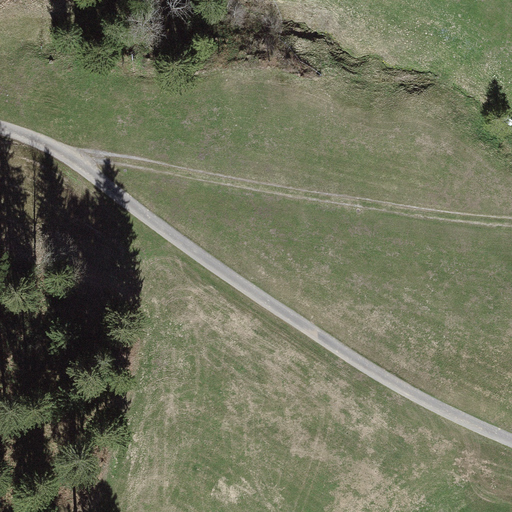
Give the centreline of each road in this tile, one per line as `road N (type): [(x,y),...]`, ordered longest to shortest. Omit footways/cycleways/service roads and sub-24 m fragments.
road 1 (track): [(511,440),(427,405),(307,337),(83,160)]
road 2 (track): [(83,160),(136,160),(511,226)]
